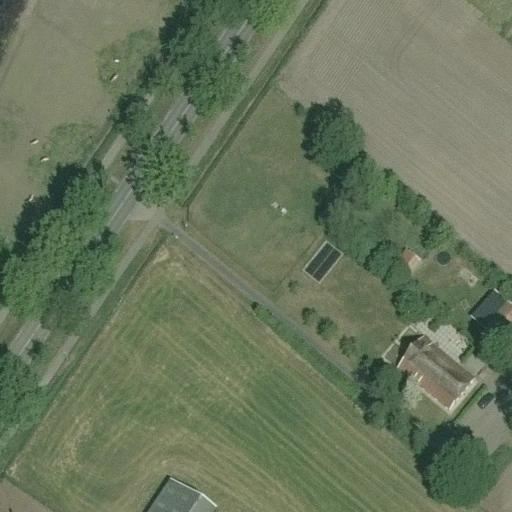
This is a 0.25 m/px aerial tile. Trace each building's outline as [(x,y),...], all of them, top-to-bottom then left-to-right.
[(400,258),(409,270),(421,262),(412,249),(400,258)] [(497,314),(511,326),(511,306),(507,302),(497,314)] [(493,341),(508,324),(498,315),(483,331),(493,341)] [(449,415),(474,385),(423,343),(398,373),(449,415)] [(151,511),(209,511),(171,484),(151,511)]
